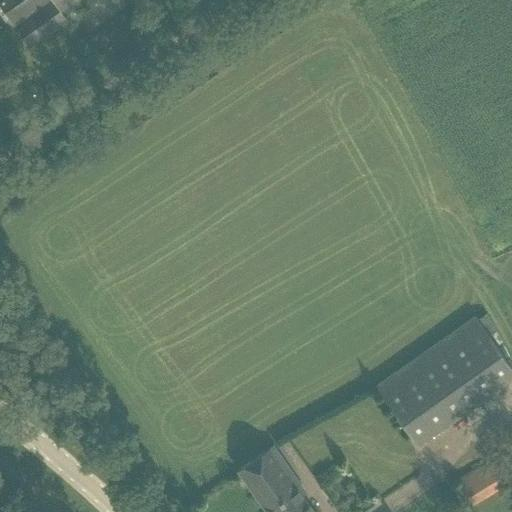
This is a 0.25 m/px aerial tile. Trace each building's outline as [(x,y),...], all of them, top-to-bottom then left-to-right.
[(60,10),(73,0),(0,0),(0,6),(29,48),(67,21),(60,10)] [(90,28),(42,66),(61,91),(110,54),(90,28)] [(375,386),(417,445),(511,377),(511,368),(475,316),(375,386)] [(313,511),(297,489),(301,486),(273,445),(237,471),(266,511),(313,511)] [(456,481),(472,506),(506,485),(494,466),(490,459),(456,481)]
